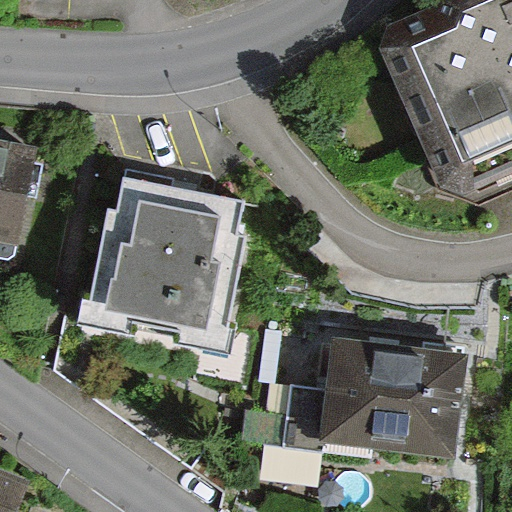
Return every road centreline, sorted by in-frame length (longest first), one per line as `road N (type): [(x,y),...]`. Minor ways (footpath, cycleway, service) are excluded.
road 1 (residential): [(0,53),(156,63),(226,50),(321,0)]
road 2 (residential): [(185,511),(0,382)]
